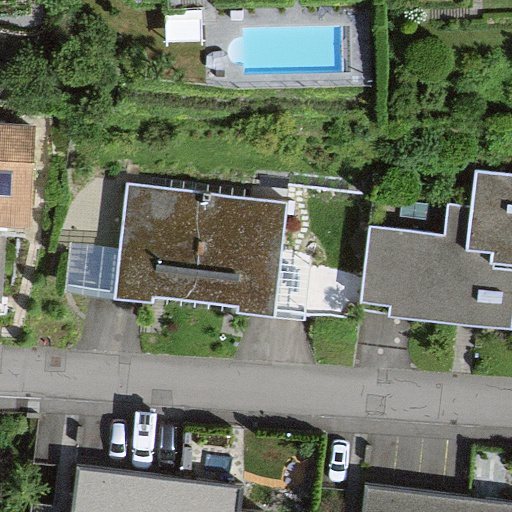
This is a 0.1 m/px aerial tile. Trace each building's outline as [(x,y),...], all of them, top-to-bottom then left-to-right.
[(32,123),(0,120),(0,208),(27,210),(32,123)] [(466,239),(367,225),(357,302),(511,323),(511,319),(511,177),(475,172),(466,239)] [(207,195),(131,187),(119,293),(196,301),(207,195)] [(284,203),(207,195),(196,301),(272,309),(284,203)] [(234,478),(69,462),(64,511),(254,511),(255,503),(231,501),(234,478)] [(511,511),(511,492),(357,474),(352,511),(511,511)]
